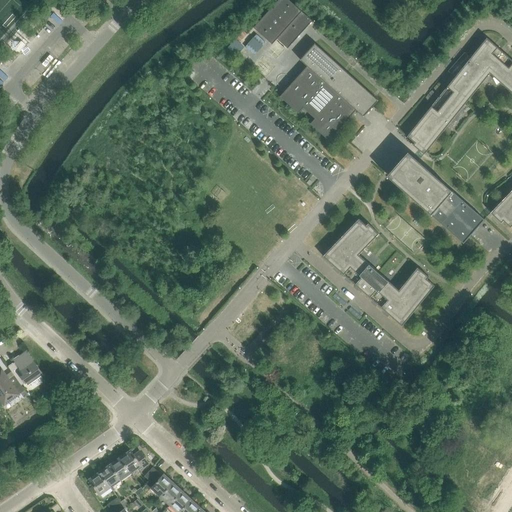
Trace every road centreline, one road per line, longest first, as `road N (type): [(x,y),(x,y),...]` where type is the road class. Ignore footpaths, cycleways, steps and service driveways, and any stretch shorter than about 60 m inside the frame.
road 1 (residential): [(175,372),(9,212),(3,178),(17,145)]
road 2 (residential): [(0,283),(134,413)]
road 3 (residential): [(238,511),(134,413)]
road 4 (residential): [(175,372),(262,272)]
